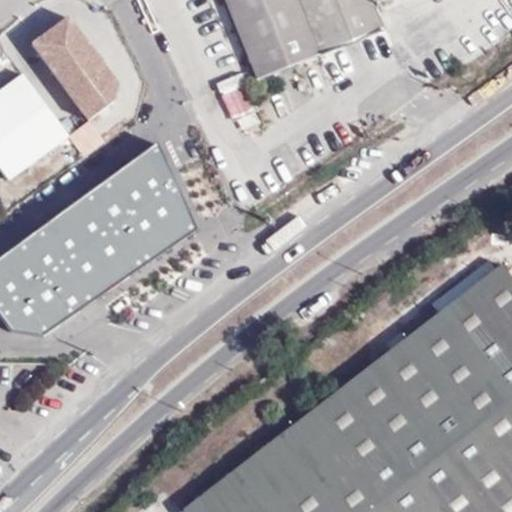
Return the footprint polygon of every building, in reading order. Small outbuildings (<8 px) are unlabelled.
[(383,29),(372,3),(377,0),(224,0),(257,79),(383,29)] [(112,103),(117,85),(67,18),(30,45),(87,122),(112,103)] [(23,77),(0,93),(0,173),(7,183),(68,138),(23,77)] [(112,103),(124,94),(117,85),(112,103)] [(254,111),(244,87),(225,96),(235,119),(254,111)] [(156,135),(73,195),(88,216),(170,156),(156,135)] [(63,208),(0,257),(0,292),(7,302),(87,239),(63,208)] [(139,239),(102,265),(117,286),(176,243),(164,226),(158,230),(149,216),(131,228),(139,239)] [(511,511),(511,281),(500,266),(438,314),(434,310),(400,336),(404,340),(182,511),(511,511)]
